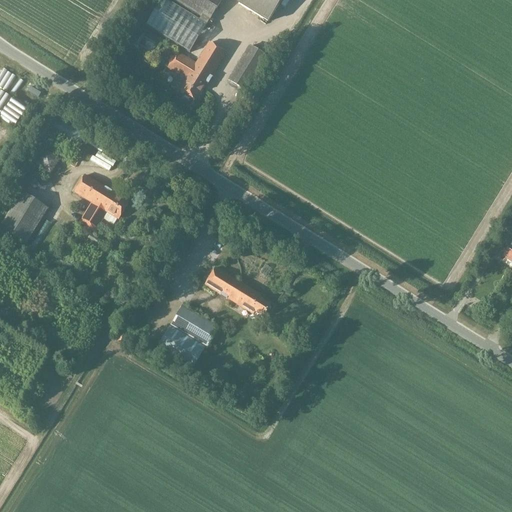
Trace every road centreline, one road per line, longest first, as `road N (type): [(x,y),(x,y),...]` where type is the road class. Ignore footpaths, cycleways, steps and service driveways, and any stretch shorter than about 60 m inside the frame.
road 1 (unclassified): [(511,362),(0,45)]
road 2 (unknown): [(187,161),(247,23)]
